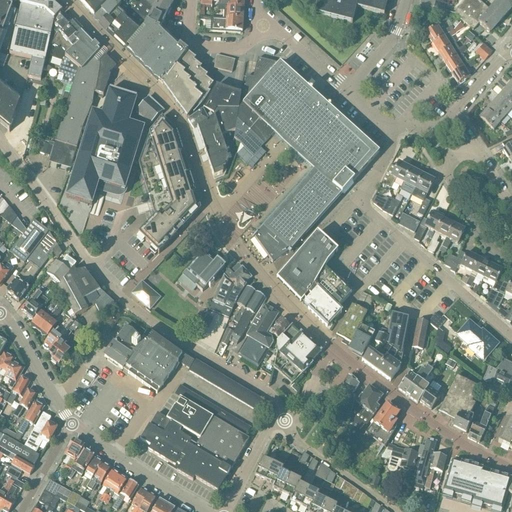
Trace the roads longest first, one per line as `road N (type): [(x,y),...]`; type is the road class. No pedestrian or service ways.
road 1 (residential): [(284,421),(272,396),(121,298),(0,139)]
road 2 (residential): [(511,336),(355,199),(390,149),(391,130)]
road 3 (residential): [(212,511),(70,422)]
road 4 (residential): [(401,511),(293,438),(284,421)]
road 5 (residential): [(70,422),(0,311)]
road 6 (residential): [(263,25),(242,47),(189,41),(191,0)]
road 7 (residential): [(451,162),(447,174),(490,245),(511,262)]
